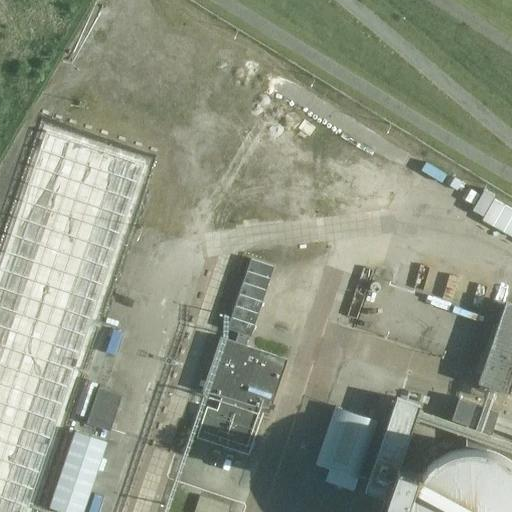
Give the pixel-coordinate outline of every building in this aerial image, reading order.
[(235,342),(246,346),(249,336),(250,336),(274,267),(251,259),(227,329),(238,332),(235,342)] [(478,384),(511,395),(511,390),(511,304),(504,302),(478,384)] [(270,414),(288,359),(246,346),(235,342),(220,337),(202,391),(222,398),(218,411),(207,408),(198,440),(249,457),(264,412),(270,414)] [(99,388),(87,424),(111,432),(123,396),(99,388)] [(396,398),(366,492),(388,499),(408,506),(419,474),(400,468),(420,406),(396,398)] [(511,511),(511,461),(499,454),(486,450),(498,413),(459,399),(451,421),(466,426),(466,450),(453,453),(440,459),(429,468),(421,479),(415,491),(412,505),(411,511),(511,511)] [(358,478),(378,421),(335,406),(315,463),(358,478)] [(75,431),(50,508),(61,511),(84,511),(107,442),(75,431)] [(200,497),(195,511),(229,511),(231,507),(200,497)]
